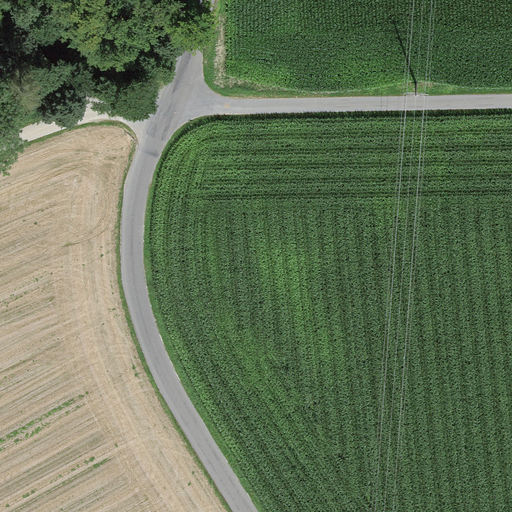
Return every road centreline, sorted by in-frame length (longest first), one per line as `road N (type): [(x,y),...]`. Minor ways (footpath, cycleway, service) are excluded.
road 1 (unclassified): [(207,0),(194,53),(141,170),(131,230),(152,342),(175,397),(245,511)]
road 2 (track): [(511,102),(170,104),(105,114)]
